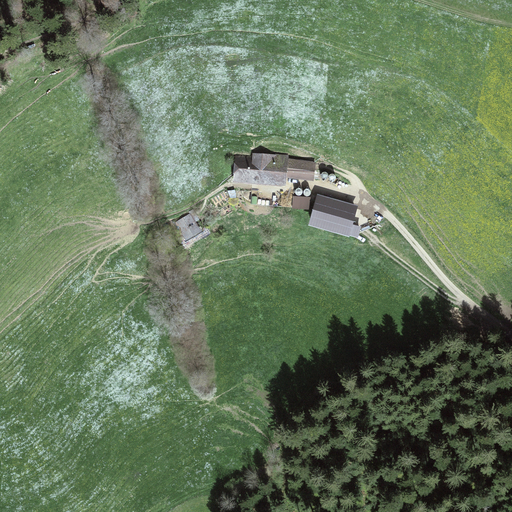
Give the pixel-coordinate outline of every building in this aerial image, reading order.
[(248,177),(275,179),(284,177),(286,157),(255,154),(254,162),(240,161),(238,180),(247,181),(248,177)] [(316,162),(290,159),(288,176),(313,179),(313,177),(320,178),(322,166),(315,165),(316,162)] [(293,207),(309,208),(310,198),(294,197),(293,207)] [(319,198),(311,224),(354,236),(357,234),(359,228),(350,225),(355,208),(319,198)] [(199,230),(189,214),(176,222),(185,238),(199,230)]
